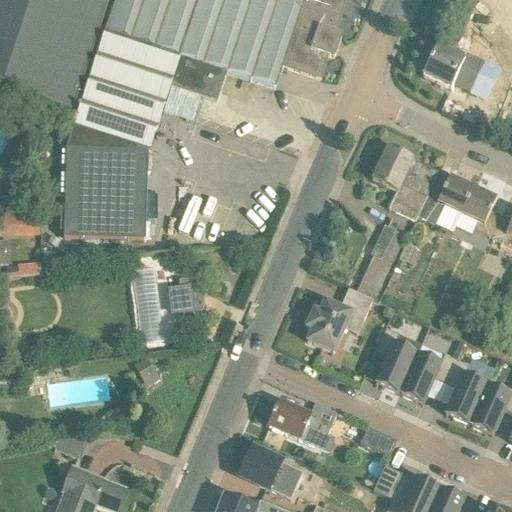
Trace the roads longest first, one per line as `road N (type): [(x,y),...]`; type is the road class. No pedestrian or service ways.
road 1 (residential): [(511,484),(245,357)]
road 2 (tertiary): [(245,357),(355,96)]
road 3 (residential): [(511,169),(355,96)]
road 4 (tertiary): [(181,511),(245,357)]
